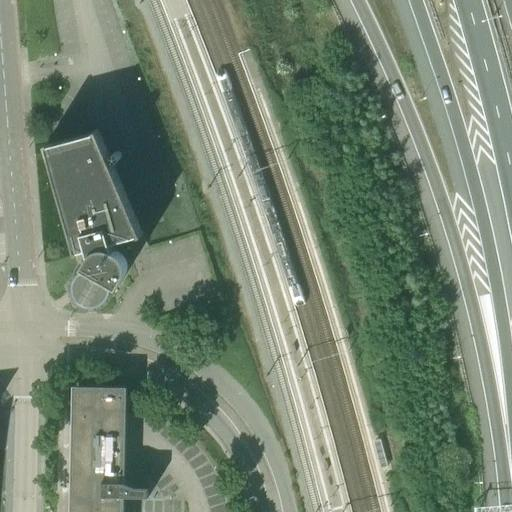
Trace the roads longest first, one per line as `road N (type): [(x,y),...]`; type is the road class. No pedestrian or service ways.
road 1 (trunk): [(357,0),(440,198),(511,455)]
road 2 (trunk): [(414,0),(473,183),(511,403)]
road 3 (tertiary): [(277,511),(244,429),(188,373),(121,345),(20,335)]
road 4 (tertiary): [(20,335),(0,39)]
road 5 (motorway): [(465,0),(511,178)]
road 6 (residential): [(24,511),(20,335)]
